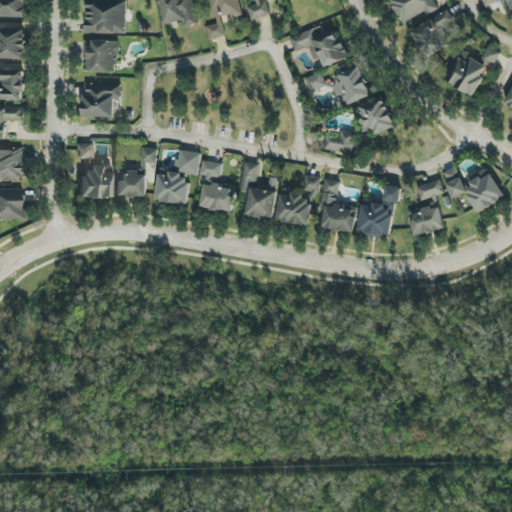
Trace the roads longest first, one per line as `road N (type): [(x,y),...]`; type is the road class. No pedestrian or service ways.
road 1 (residential): [(50,131),(226,142),(398,171),(428,165),(472,133),(511,61)]
road 2 (residential): [(32,248),(118,228),(372,267),(441,262),(511,227)]
road 3 (residential): [(149,134),(150,75),(160,66),(268,44),(297,112),(295,156)]
road 4 (residential): [(58,242),(51,202),(53,0)]
road 5 (residential): [(356,0),(412,85),(490,145)]
